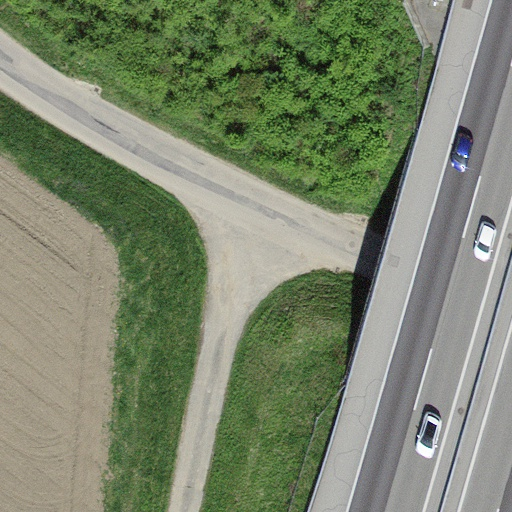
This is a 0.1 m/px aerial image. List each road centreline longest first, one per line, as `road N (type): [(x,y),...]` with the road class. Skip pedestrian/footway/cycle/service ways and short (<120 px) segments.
road 1 (unclassified): [(511,317),(265,209),(104,127),(0,55)]
road 2 (motorway): [(511,61),(385,511)]
road 3 (track): [(265,209),(219,350),(184,511)]
